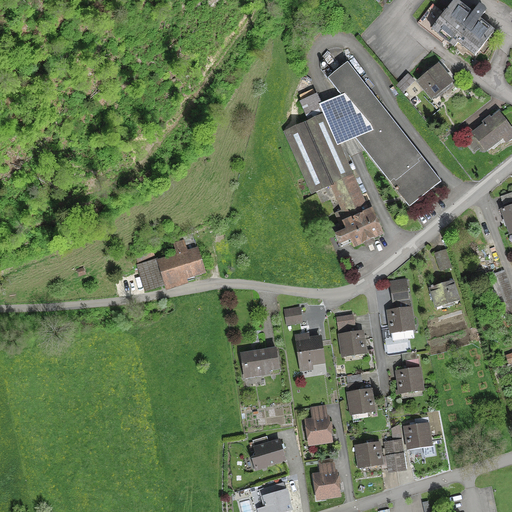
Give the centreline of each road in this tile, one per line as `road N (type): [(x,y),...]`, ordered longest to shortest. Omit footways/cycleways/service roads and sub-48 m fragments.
road 1 (residential): [(0,307),(204,287),(317,294),(368,284)]
road 2 (track): [(261,0),(147,166),(39,214)]
road 3 (residential): [(368,284),(511,165)]
road 4 (residential): [(337,511),(511,458)]
